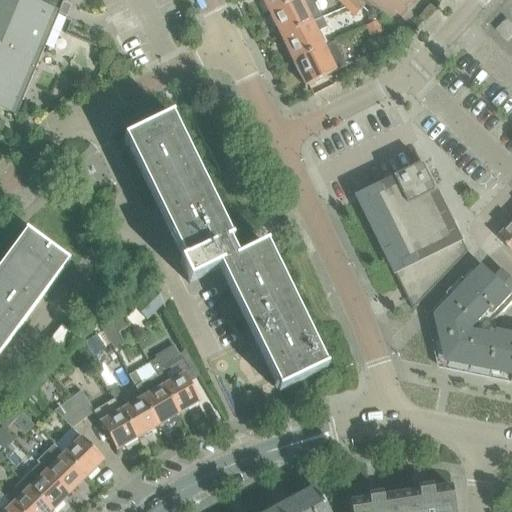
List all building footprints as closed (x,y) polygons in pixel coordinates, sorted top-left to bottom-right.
[(0,0),(0,111),(15,118),(64,0),(0,0)] [(261,0),(268,15),(298,0),(261,0)] [(298,0),(268,15),(280,39),(321,19),(316,9),(306,14),(299,0),(298,0)] [(355,2),(352,0),(337,0),(336,2),(343,8),(355,2)] [(343,8),(354,19),(363,10),(355,2),(343,8)] [(366,20),(371,24),(379,17),(370,10),(366,14),(366,20)] [(323,48),(316,34),(326,29),(321,19),(280,39),(292,63),(323,48)] [(380,33),(375,23),(365,28),(370,37),(380,33)] [(333,44),(323,48),(292,63),(304,88),(345,68),(333,44)] [(24,105),(20,114),(31,119),(35,109),(24,105)] [(327,369),(326,368),(321,370),(262,250),(266,248),(265,246),(235,261),(167,122),(172,119),(171,118),(124,141),(125,143),(130,140),(189,260),(179,265),(189,285),(224,267),(283,388),(278,391),(278,393),(327,369)] [(383,248),(415,314),(470,256),(427,169),(360,201),(383,248)] [(511,224),(499,238),(511,250),(511,224)] [(0,346),(62,262),(67,266),(68,264),(25,233),(24,234),(29,238),(0,277),(0,346)] [(479,264),(428,318),(439,367),(511,381),(511,333),(494,330),(493,323),(511,303),(511,296),(511,280),(503,273),(496,280),(479,264)] [(146,320),(155,311),(162,304),(154,289),(135,309),(146,320)] [(113,316),(100,329),(113,352),(117,350),(115,318),(113,316)] [(70,333),(61,325),(49,341),(59,349),(70,333)] [(178,416),(188,410),(188,411),(197,406),(197,405),(199,403),(183,376),(189,373),(182,361),(162,372),(155,361),(148,365),(154,377),(155,376),(178,416)] [(141,400),(140,400),(157,429),(178,416),(155,376),(154,377),(148,365),(127,377),(141,400)] [(114,402),(121,397),(114,385),(107,389),(114,402)] [(93,414),(81,392),(67,402),(82,422),(93,414)] [(140,400),(120,412),(136,440),(157,429),(140,400)] [(67,402),(53,413),(71,431),(72,430),(82,422),(67,402)] [(93,414),(99,424),(115,453),(126,447),(126,448),(135,442),(134,441),(136,440),(120,412),(114,402),(93,414)] [(14,407),(0,421),(0,426),(2,428),(5,431),(22,414),(14,407)] [(2,428),(0,429),(0,446),(10,437),(5,431),(2,428)] [(72,430),(71,431),(55,447),(63,455),(86,478),(92,472),(93,472),(101,465),(100,464),(103,462),(72,430)] [(53,446),(37,462),(39,464),(46,471),(69,495),(83,481),(86,478),(63,455),(55,447),(53,446)] [(32,470),(21,481),(22,482),(29,489),(51,511),(69,495),(46,471),(39,464),(32,470)] [(16,488),(4,500),(15,511),(51,511),(29,489),(22,482),(16,488)] [(453,511),(450,489),(432,491),(431,488),(417,490),(417,493),(400,496),(401,511),(453,511)] [(325,511),(314,491),(274,511),(325,511)] [(15,511),(4,500),(0,496),(0,510),(1,511),(15,511)] [(382,498),(381,496),(367,498),(368,500),(349,503),(349,511),(401,511),(400,496),(382,498)]
